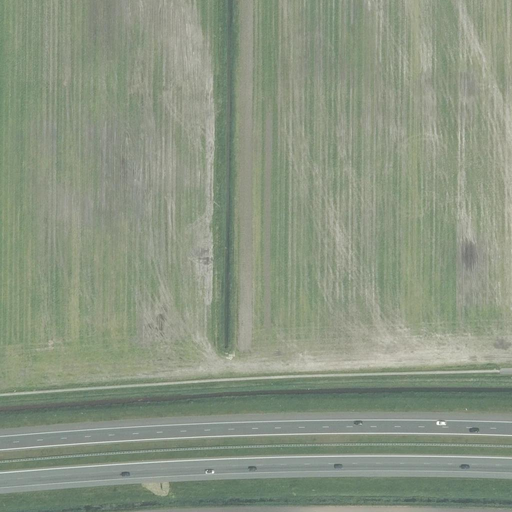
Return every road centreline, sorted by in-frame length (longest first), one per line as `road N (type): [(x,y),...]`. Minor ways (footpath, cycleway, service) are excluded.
road 1 (motorway): [(0,481),(187,468),(511,466)]
road 2 (motorway): [(511,429),(287,428),(0,444)]
